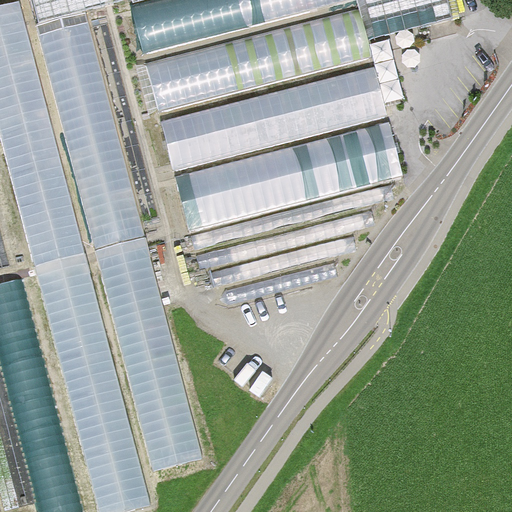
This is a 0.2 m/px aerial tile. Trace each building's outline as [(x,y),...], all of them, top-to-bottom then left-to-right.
[(33,0),(155,476),(207,463),(92,15),(152,0),(364,0),(377,47),(462,25),(455,0),(33,0)] [(356,0),(176,0),(135,10),(145,54),(357,3),(356,0)] [(17,2),(0,6),(0,127),(101,511),(118,511),(149,504),(17,2)] [(364,15),(149,67),(160,113),(376,60),(364,15)] [(379,72),(165,124),(176,171),(391,119),(379,72)] [(395,129),(168,184),(180,235),(407,179),(395,129)] [(391,190),(192,239),(195,249),(394,201),(391,190)] [(371,216),(197,258),(200,271),(374,229),(371,216)] [(352,241),(212,275),(215,289),(355,255),(352,241)] [(335,267),(222,296),(226,310),(338,281),(335,267)] [(84,511),(25,281),(0,287),(0,351),(41,511),(84,511)] [(0,508),(27,502),(20,469),(0,473),(0,508)]
